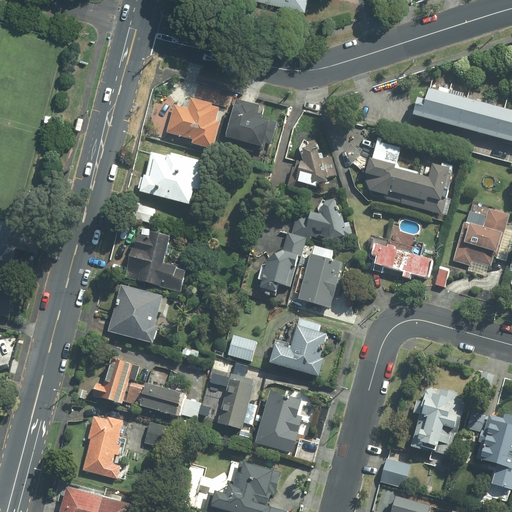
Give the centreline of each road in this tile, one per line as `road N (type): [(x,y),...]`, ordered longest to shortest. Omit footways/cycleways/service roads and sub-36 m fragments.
road 1 (secondary): [(133,29),(5,511)]
road 2 (residential): [(133,29),(304,68),(511,6)]
road 3 (residential): [(337,511),(392,330),(425,321),(511,345)]
